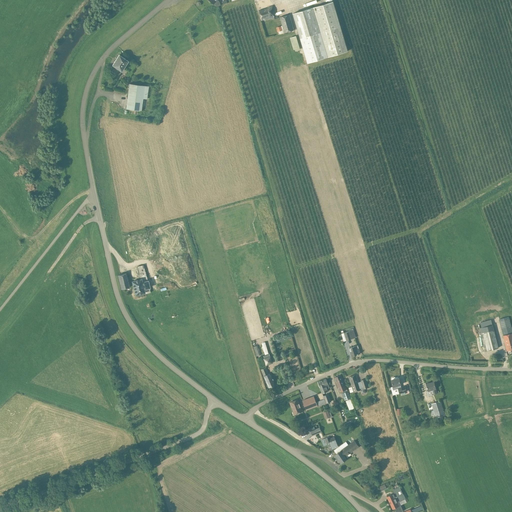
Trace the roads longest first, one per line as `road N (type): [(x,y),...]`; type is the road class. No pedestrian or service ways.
road 1 (unclassified): [(214,400),(147,347),(116,296),(83,133),(87,85),(101,60),(167,0)]
road 2 (unclassified): [(244,420),(257,406),(367,360),(511,369)]
road 3 (unclassified): [(0,507),(194,435),(214,400)]
road 4 (unclassified): [(361,511),(321,472),(244,420)]
road 5 (track): [(93,191),(79,194),(32,242),(0,220)]
